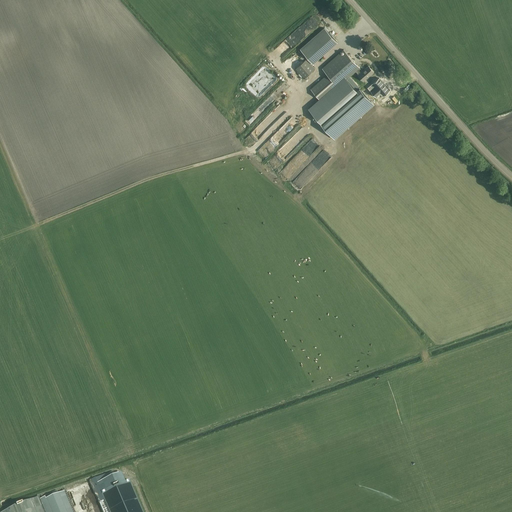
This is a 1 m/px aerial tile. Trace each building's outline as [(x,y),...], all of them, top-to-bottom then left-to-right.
[(334,39),(324,27),(300,49),(310,60),(334,39)] [(277,51),(282,57),(295,45),(290,39),(277,51)] [(320,99),(309,109),(320,122),(356,91),(347,80),(356,72),(359,75),(358,75),(364,82),(374,72),(368,66),(362,71),(344,50),(322,69),(328,75),(311,89),(320,99)] [(315,69),(307,60),(296,69),(304,79),(315,69)] [(375,88),(370,92),(374,97),(379,93),(382,96),(388,91),(378,79),(372,84),(375,88)] [(281,90),(284,93),(290,88),(287,84),(281,90)] [(295,116),(292,122),(298,125),(301,119),(295,116)] [(295,171),(317,148),(314,145),(312,146),(309,143),(288,164),(295,171)] [(102,511),(90,481),(45,500),(44,498),(40,500),(39,498),(40,498),(39,497),(35,498),(36,499),(7,511),(102,511)] [(141,511),(132,491),(104,503),(108,511),(141,511)]
